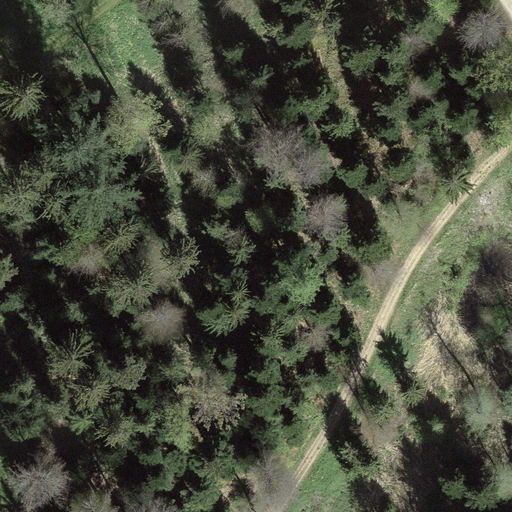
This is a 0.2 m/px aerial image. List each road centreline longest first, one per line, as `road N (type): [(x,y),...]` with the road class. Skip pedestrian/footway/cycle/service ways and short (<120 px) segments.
road 1 (track): [(511,143),(458,190),(400,284),(338,415),(274,511)]
road 2 (track): [(109,0),(0,91)]
